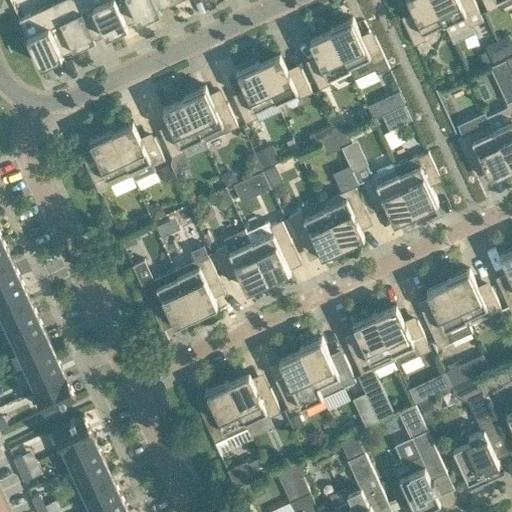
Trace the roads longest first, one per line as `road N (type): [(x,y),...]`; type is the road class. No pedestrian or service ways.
road 1 (residential): [(134,385),(511,207)]
road 2 (residential): [(134,385),(25,147),(33,103)]
road 3 (residential): [(33,103),(77,101),(304,0)]
road 4 (residential): [(192,511),(134,385)]
